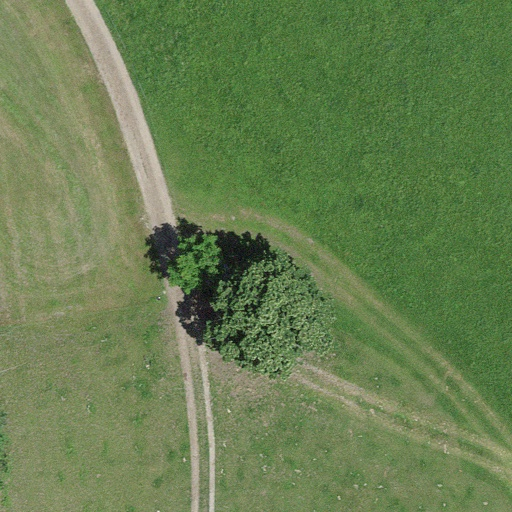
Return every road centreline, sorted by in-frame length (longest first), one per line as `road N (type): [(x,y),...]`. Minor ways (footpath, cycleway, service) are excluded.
road 1 (track): [(79,0),(112,49),(177,311),(198,399),(203,511)]
road 2 (track): [(177,311),(511,471)]
